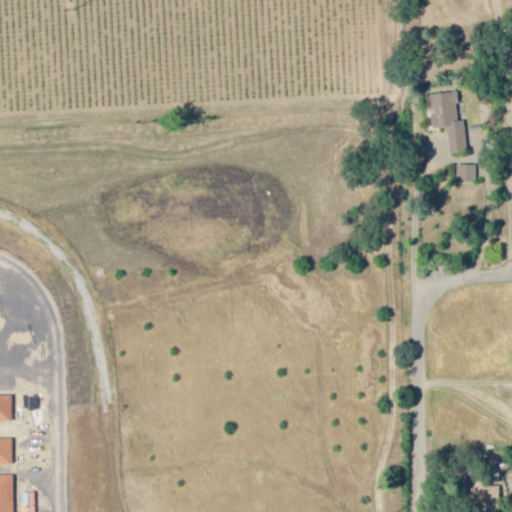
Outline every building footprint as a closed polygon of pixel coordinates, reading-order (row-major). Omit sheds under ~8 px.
[(465,124),(462,124),(458,95),(430,99),(435,132),(449,131),(452,156),(469,154),(465,124)] [(477,185),(478,168),(460,168),(459,185),(477,185)] [(13,398),(0,397),(0,424),(14,424),(13,398)] [(14,441),(0,441),(0,468),(14,468),(14,441)] [(501,489),(484,488),(483,511),(501,511),(501,489)]
